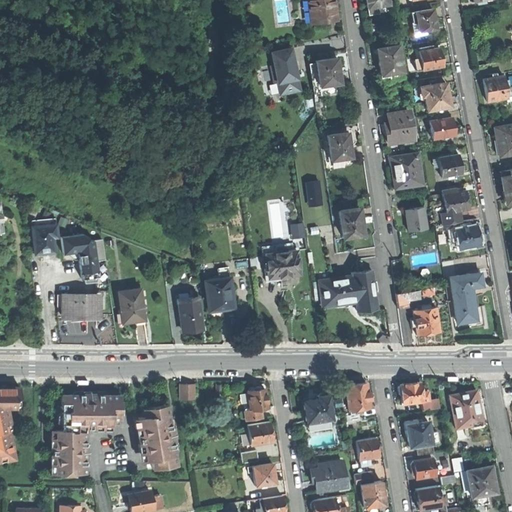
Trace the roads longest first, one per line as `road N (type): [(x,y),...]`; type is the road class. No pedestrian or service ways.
road 1 (residential): [(396,360),(350,0)]
road 2 (residential): [(511,341),(452,0)]
road 3 (tertiary): [(278,361),(0,367)]
road 4 (residential): [(403,511),(379,360)]
road 5 (residential): [(278,361),(298,511)]
road 6 (residential): [(489,359),(511,487)]
